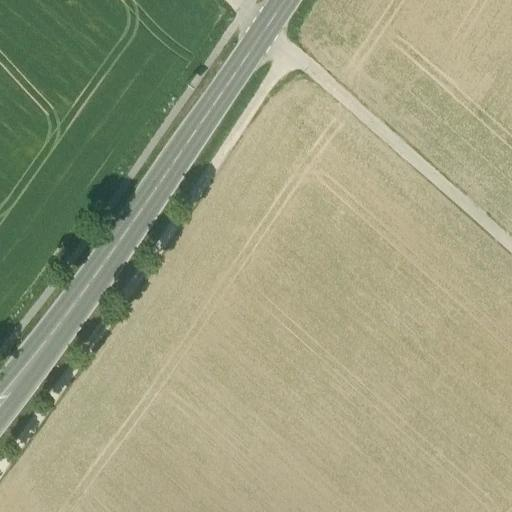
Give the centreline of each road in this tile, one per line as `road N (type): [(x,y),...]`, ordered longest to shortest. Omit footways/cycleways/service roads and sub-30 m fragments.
road 1 (track): [(284,50),(0,463)]
road 2 (secondary): [(281,0),(0,402)]
road 3 (track): [(511,238),(284,50),(237,0)]
